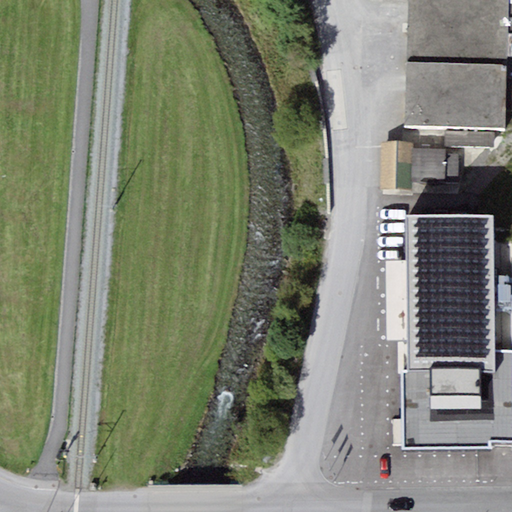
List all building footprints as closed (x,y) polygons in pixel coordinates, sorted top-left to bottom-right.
[(508,0),(408,0),(406,129),(506,130),(507,78),(508,0)] [(494,131),(444,130),(444,146),(494,147),(494,131)] [(412,149),(413,143),(381,142),(379,190),(411,192),(411,181),(412,149)] [(446,150),(412,149),(411,181),(458,183),(459,157),(446,157),(446,150)] [(490,442),(511,441),(511,242),(494,243),(494,216),(403,217),(404,449),(490,448),(490,442)]
